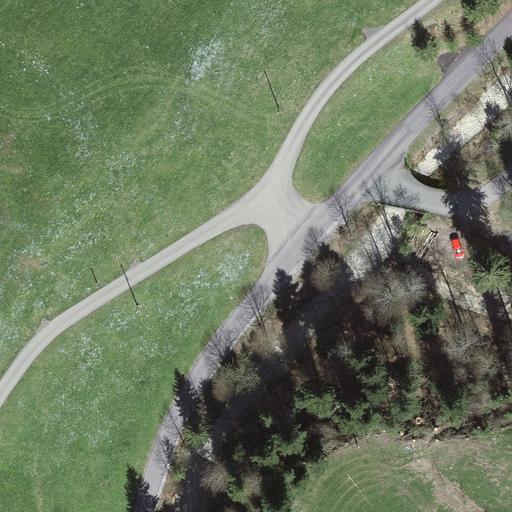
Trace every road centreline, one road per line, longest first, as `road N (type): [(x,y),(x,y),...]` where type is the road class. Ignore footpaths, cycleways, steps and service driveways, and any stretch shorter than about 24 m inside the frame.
road 1 (unclassified): [(143,511),(161,440),(194,378),(301,242),(511,23)]
road 2 (track): [(0,396),(44,336),(208,229),(266,202),(301,242)]
road 3 (track): [(266,202),(330,82),(434,0)]
road 4 (track): [(368,170),(437,202),(485,198),(511,178)]
